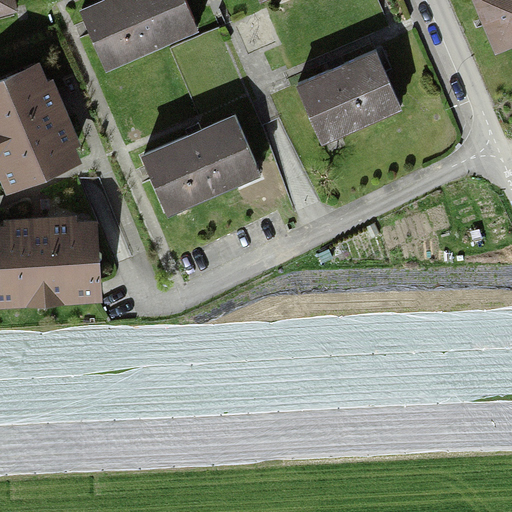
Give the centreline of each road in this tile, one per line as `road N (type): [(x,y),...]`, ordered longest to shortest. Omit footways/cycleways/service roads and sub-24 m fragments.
road 1 (residential): [(132,298),(182,297),(494,147)]
road 2 (residential): [(432,0),(494,147)]
